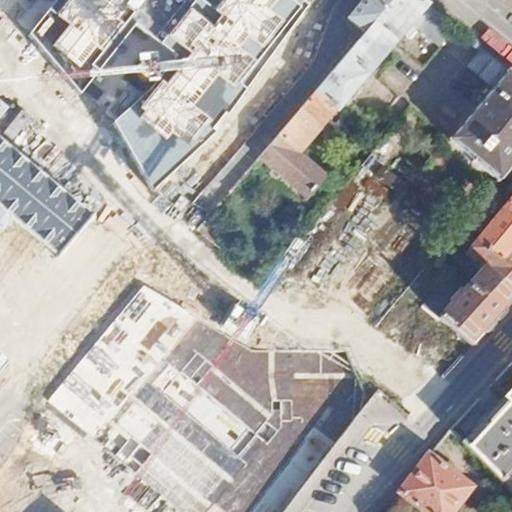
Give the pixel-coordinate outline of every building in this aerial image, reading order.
[(59,0),(28,35),(79,97),(136,26),(176,58),(158,84),(112,122),(154,193),(211,134),(308,8),(298,0),(59,0)] [(338,110),(340,111),(405,37),(408,39),(419,26),(440,44),(455,26),(422,0),(393,0),(366,32),(260,156),(309,198),(328,176),(301,152),(338,110)] [(361,0),(348,16),(366,32),(393,0),(361,0)] [(336,53),(348,35),(336,26),(323,45),(336,53)] [(484,50),(468,68),(492,90),(509,71),(484,50)] [(511,73),(509,71),(492,90),(423,170),(471,212),(498,182),(511,165),(511,73)] [(0,369),(8,360),(0,353),(0,203),(52,246),(84,208),(0,139),(0,118),(8,109),(0,102),(0,369)] [(382,162),(281,292),(330,330),(368,281),(379,289),(409,252),(388,235),(403,216),(391,206),(409,183),(382,162)] [(511,245),(511,197),(476,239),(500,259),(511,245)] [(464,254),(482,269),(438,321),(455,333),(472,346),(511,302),(511,269),(500,259),(476,239),(464,254)] [(511,245),(500,259),(511,269),(511,245)] [(511,388),(463,443),(511,489),(511,388)] [(123,511),(148,479),(80,429),(50,469),(27,452),(0,488),(0,511),(123,511)] [(417,472),(401,493),(410,500),(426,511),(450,511),(468,488),(428,457),(417,472)] [(401,511),(410,500),(401,493),(385,511),(401,511)]
